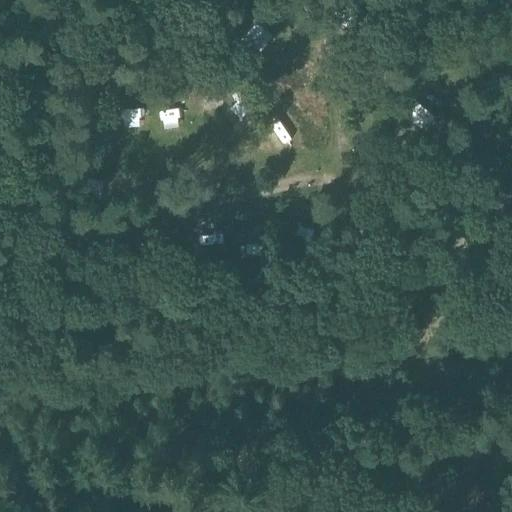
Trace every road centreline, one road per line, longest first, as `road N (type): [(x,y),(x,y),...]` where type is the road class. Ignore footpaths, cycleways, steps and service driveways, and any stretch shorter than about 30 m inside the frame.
road 1 (track): [(0,272),(129,220),(260,192),(317,170),(338,186),(350,245),(364,262),(383,277),(410,276),(458,249),(511,197)]
road 2 (track): [(0,350),(368,511)]
